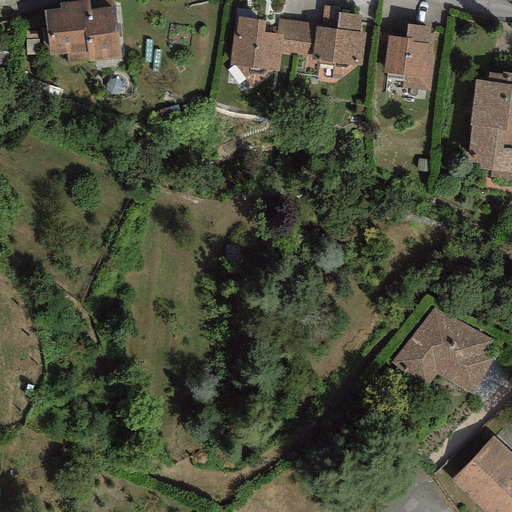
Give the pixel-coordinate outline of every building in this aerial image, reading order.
[(119,58),(111,0),(85,0),(59,3),(59,9),(44,10),(49,56),(66,54),(67,62),(88,59),(88,61),(119,58)] [(320,27),(315,26),(311,57),(311,59),(318,60),(317,64),(333,65),(331,75),(342,76),(356,65),(361,66),(365,33),(359,32),(360,16),(338,13),(339,8),(323,6),(320,27)] [(316,23),(277,19),(276,34),(264,32),(265,20),(238,17),(235,34),(232,33),(229,65),(234,65),(251,87),(273,71),(278,71),(280,53),(311,57),(315,26),(316,23)] [(430,26),(407,24),(405,38),(387,36),(382,72),(402,75),(401,88),(426,91),(433,35),(429,34),(430,26)] [(491,169),(490,177),(511,179),(511,72),(501,72),(501,73),(488,72),(487,81),(474,80),(468,125),(471,125),(466,162),(479,163),(479,168),(491,169)] [(426,388),(435,373),(472,394),(502,344),(433,307),(390,363),(426,388)] [(511,511),(511,456),(491,437),(451,480),(485,511),(511,511)]
